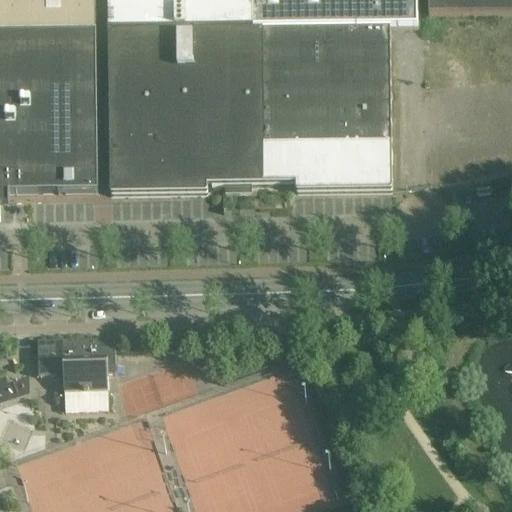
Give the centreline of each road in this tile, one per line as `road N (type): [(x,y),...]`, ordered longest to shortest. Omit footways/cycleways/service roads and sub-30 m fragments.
road 1 (tertiary): [(0,305),(365,293),(511,271)]
road 2 (unclassified): [(0,237),(407,227),(511,208)]
